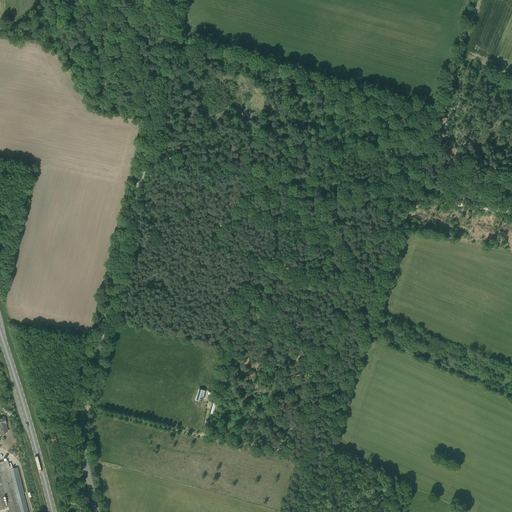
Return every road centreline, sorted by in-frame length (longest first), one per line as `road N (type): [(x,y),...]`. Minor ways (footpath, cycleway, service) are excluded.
road 1 (tertiary): [(97,511),(83,435),(87,395),(185,0)]
road 2 (track): [(161,157),(511,212)]
road 3 (primary): [(51,511),(0,334)]
